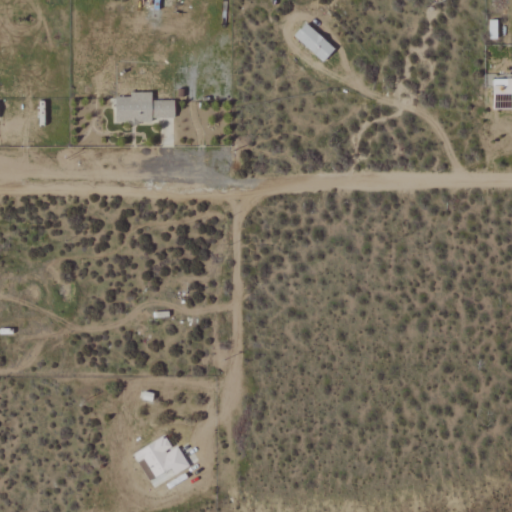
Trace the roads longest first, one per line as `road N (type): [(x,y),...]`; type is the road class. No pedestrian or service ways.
road 1 (residential): [(0,185),(511,188)]
road 2 (track): [(240,186),(235,350),(223,405)]
road 3 (track): [(459,188),(440,131),(327,72)]
